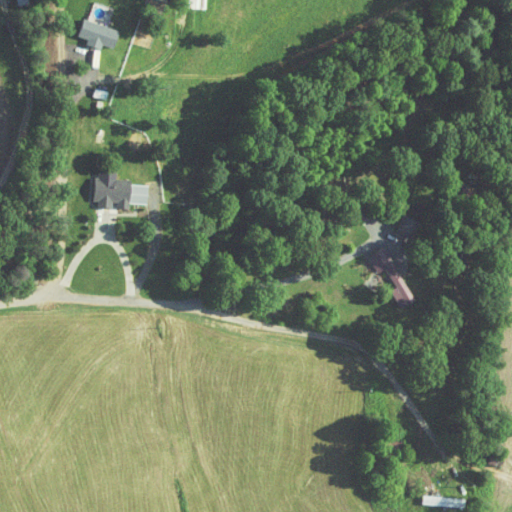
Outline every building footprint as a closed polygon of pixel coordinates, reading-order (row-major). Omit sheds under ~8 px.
[(62,30),(97,42),(103,25),(68,13),(62,30)] [(132,198),(133,179),(114,178),(115,173),(80,172),(79,202),(99,202),(113,203),(113,197),(132,198)] [(405,203),(395,199),(382,225),(393,230),(405,203)] [(376,284),(384,302),(398,296),(373,241),(353,249),(362,267),(371,263),(380,282),(376,284)] [(407,500),(449,501),(449,492),(407,491),(407,500)]
